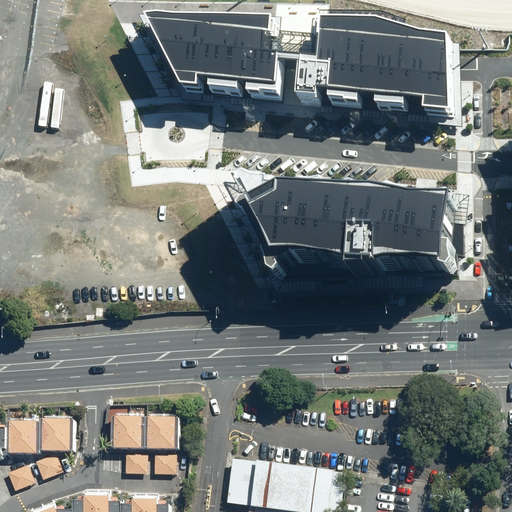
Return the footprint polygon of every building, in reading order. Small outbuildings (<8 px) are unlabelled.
[(280,25),(155,23),(190,93),(286,99),(288,67),(308,70),(306,102),(456,117),(456,69),(455,43),(430,41),(393,21),(330,17),(323,17),(319,39),(279,34),(280,25)] [(511,47),(511,35),(488,35),(488,47),(511,47)] [(55,78),(17,69),(14,80),(53,89),(55,78)] [(59,77),(54,101),(63,103),(68,79),(59,77)] [(21,85),(11,82),(3,112),(14,115),(21,85)] [(63,103),(54,101),(49,122),(59,124),(64,103),(63,103)] [(17,126),(0,122),(0,141),(4,143),(2,150),(22,155),(24,144),(13,142),(17,126)] [(79,127),(60,124),(57,145),(76,148),(77,138),(79,127)] [(103,139),(118,141),(119,130),(79,124),(79,127),(77,138),(102,142),(103,139)] [(42,147),(28,144),(26,153),(40,156),(42,147)] [(187,144),(166,146),(167,155),(188,153),(187,144)] [(167,158),(167,163),(160,162),(159,175),(158,182),(164,183),(165,180),(175,181),(175,185),(192,187),(195,161),(167,158)] [(69,169),(58,168),(57,179),(68,180),(69,169)] [(55,172),(39,171),(39,179),(55,180),(55,172)] [(92,180),(70,176),(68,184),(90,188),(92,180)] [(382,177),(364,176),(363,184),(365,185),(365,194),(376,195),(376,187),(381,187),(382,177)] [(38,183),(29,179),(25,186),(17,182),(13,189),(30,197),(38,183)] [(250,215),(255,222),(258,221),(277,258),(274,260),(278,266),(279,278),(286,283),(292,275),(289,272),(345,267),(358,272),(398,275),(437,270),(458,277),(462,272),(460,263),(460,255),(467,256),(466,226),(458,223),(463,207),(457,207),(418,207),(387,197),(302,191),(266,187),(255,184),(250,189),(251,194),(254,197),(254,208),(250,215)] [(127,210),(114,209),(113,225),(127,226),(127,210)] [(145,419),(117,418),(117,449),(144,450),(145,419)] [(178,419),(151,419),(150,450),(177,450),(178,419)] [(73,421),(46,421),(45,452),(72,453),(73,421)] [(40,424),(12,423),(11,455),(39,455),(40,424)] [(0,458),(5,457),(5,449),(9,449),(9,430),(0,430),(0,427),(0,458)] [(58,455),(37,463),(45,481),(65,473),(58,455)] [(149,455),(128,455),(127,475),(149,475),(149,455)] [(178,456),(156,455),(156,475),(177,476),(178,456)] [(339,511),(344,473),(235,460),(230,503),(253,505),(252,511),(339,511)] [(30,466),(9,474),(16,492),(37,484),(30,466)] [(172,511),(173,507),(168,507),(168,502),(129,502),(128,507),(124,507),(124,504),(120,503),(120,499),(81,499),(81,503),(76,503),(76,511),(68,511),(65,506),(51,511),(172,511)]
